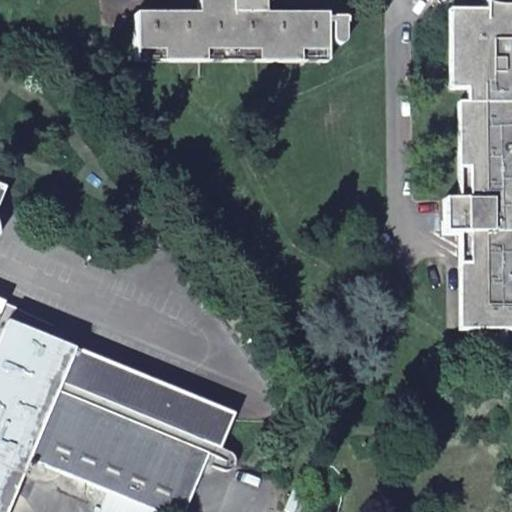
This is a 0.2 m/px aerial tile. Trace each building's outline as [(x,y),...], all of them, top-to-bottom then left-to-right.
[(302,0),(196,0),(197,23),(131,23),(131,71),(327,69),(326,32),(332,32),(332,42),(332,44),(334,46),(334,47),(336,48),(338,49),(340,49),(344,47),(345,46),(345,45),(345,23),(327,22),(327,20),(261,21),(261,6),(298,5),(302,0)] [(511,0),(476,0),(484,7),(483,18),(450,18),(449,97),(465,97),(466,111),(457,110),(457,206),(443,206),(443,241),(458,241),(457,336),(511,335),(511,9),(507,11),(511,6),(511,0)] [(54,330),(0,307),(0,511),(7,511),(27,465),(108,499),(140,511),(185,511),(203,467),(225,477),(231,476),(235,473),(236,468),(236,464),(233,460),(219,453),(230,424),(218,415),(209,411),(197,410),(188,402),(162,395),(154,388),(141,384),(130,382),(122,375),(110,370),(100,370),(72,358),(73,355),(48,344),(54,330)] [(295,511),(301,498),(292,495),(284,511),(295,511)] [(140,511),(108,499),(101,511),(140,511)]
